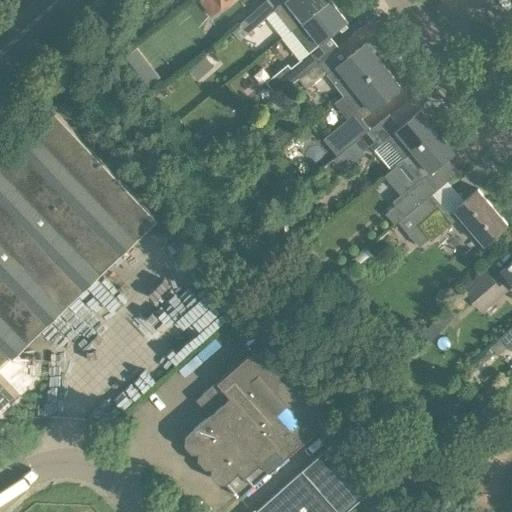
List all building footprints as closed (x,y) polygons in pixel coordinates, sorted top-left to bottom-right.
[(199,0),(211,18),(221,10),(235,1),(234,0),(199,0)] [(265,0),(247,16),(237,26),(245,35),(256,26),(265,18),(274,9),(275,8),(267,0),(265,0)] [(284,0),(275,8),(274,9),(291,31),(330,0),(284,0)] [(331,0),(330,0),(291,31),(308,53),(319,45),(349,21),(331,0)] [(366,42),(327,73),(326,74),(343,96),(384,64),(366,42)] [(276,97),(299,79),(319,63),(311,52),(291,68),(288,65),(266,83),(276,97)] [(206,71),(211,67),(212,61),(208,56),(199,63),(206,71)] [(326,74),(327,73),(319,63),(299,79),(307,89),(326,74)] [(356,112),(347,119),(323,140),(336,155),(370,128),(362,118),(401,86),(384,64),(343,96),(356,112)] [(65,117),(72,111),(64,102),(57,109),(65,117)] [(421,110),(396,130),(387,138),(403,158),(403,159),(437,130),(421,110)] [(23,356),(19,351),(146,228),(156,218),(54,112),(0,163),(0,412),(34,380),(35,356),(23,356)] [(221,137),(210,122),(196,133),(207,148),(221,137)] [(281,127),(270,136),(279,146),(290,138),(281,127)] [(379,139),(370,128),(336,155),(337,156),(333,160),(344,172),(365,155),(363,152),(379,139)] [(455,151),(437,130),(403,159),(420,180),(393,203),(404,217),(427,197),(437,189),(425,176),(455,151)] [(329,180),(342,169),(340,167),(333,160),(321,170),(329,180)] [(262,189),(251,176),(241,183),(244,186),(241,189),(249,199),(252,196),(253,197),(262,189)] [(484,243),(508,224),(478,189),(445,217),(427,197),(404,217),(399,221),(418,245),(428,237),(431,241),(461,216),(484,243)] [(294,250),(308,269),(318,261),(304,242),(294,250)] [(511,262),(493,279),(483,267),(463,289),(477,305),(495,289),(500,295),(511,283),(511,262)] [(348,295),(364,294),(364,282),(348,283),(348,295)] [(432,325),(421,334),(430,343),(455,316),(447,309),(432,325)] [(511,326),(500,337),(501,338),(508,347),(511,350),(511,349),(511,326)] [(498,355),(508,347),(501,338),(491,347),(498,355)] [(240,498),(330,418),(264,341),(204,394),(217,409),(186,436),(185,444),(192,452),(200,453),(200,460),(206,468),(214,469),(214,477),(221,484),(229,485),(240,498)] [(373,415),(380,407),(372,400),(365,408),(373,415)] [(346,511),(380,483),(339,436),(303,469),(255,511),(346,511)]
